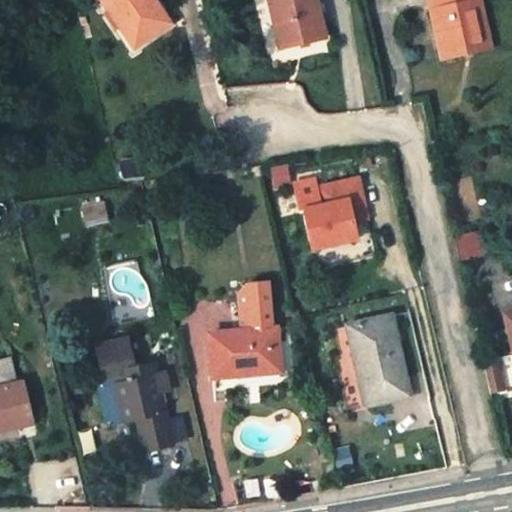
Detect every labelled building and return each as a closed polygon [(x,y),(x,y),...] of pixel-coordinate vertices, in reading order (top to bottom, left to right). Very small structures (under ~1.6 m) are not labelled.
[(183,0),(129,0),(148,32),(188,9),(183,0)] [(288,0),(300,41),(338,32),(330,0),(288,0)] [(448,0),(462,49),(507,37),(496,0),(448,0)] [(357,198),(329,203),(337,242),(381,234),(377,216),(375,205),(390,203),(384,173),(353,179),(357,198)] [(246,178),(232,175),(229,187),(243,190),(246,178)] [(390,203),(375,205),(377,216),(392,213),(390,203)] [(105,204),(83,210),(88,230),(110,224),(105,204)] [(455,236),(461,261),(487,255),(482,230),(455,236)] [(257,308),(288,305),(284,273),(264,276),(260,280),(257,283),(256,288),(255,288),(257,308)] [(290,320),(288,305),(257,308),(259,323),(290,320)] [(386,400),(430,391),(414,311),(367,320),(371,343),(374,342),(386,400)] [(259,323),(227,327),(232,371),(300,363),(295,319),(290,320),(259,323)] [(112,333),(114,342),(144,335),(142,326),(112,333)] [(151,357),(144,335),(114,342),(121,366),(139,362),(142,374),(133,376),(142,410),(144,419),(156,416),(163,442),(191,436),(175,379),(184,377),(180,358),(176,360),(172,360),(169,356),(169,353),(151,357)] [(511,353),(503,355),(510,387),(511,386),(511,353)] [(142,410),(133,376),(142,374),(139,362),(121,366),(113,368),(125,415),(142,410)] [(0,381),(0,425),(53,413),(42,371),(0,381)]
